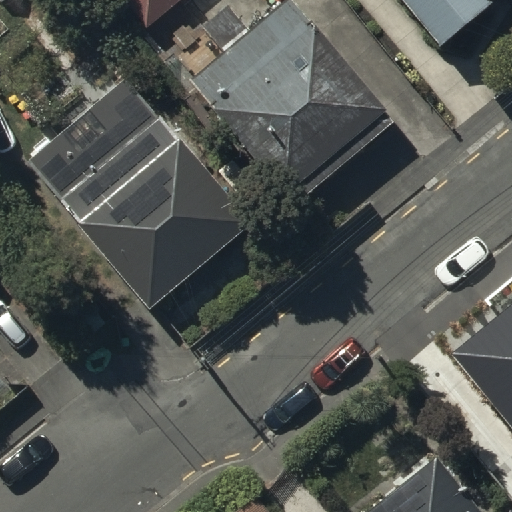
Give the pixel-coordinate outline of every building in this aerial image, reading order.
[(122,0),(148,31),(185,0),(122,0)] [(399,0),(442,51),(491,10),(485,4),(489,0),(399,0)] [(395,126),(292,1),(252,34),(230,7),(203,30),(225,56),(193,83),(296,208),(395,126)] [(251,230),(129,83),(28,167),(151,314),(251,230)] [(511,364),(474,395),(492,417),(488,420),(511,449),(511,364)] [(478,511),(437,461),(373,511),(478,511)] [(269,511),(258,498),(241,511),(269,511)]
